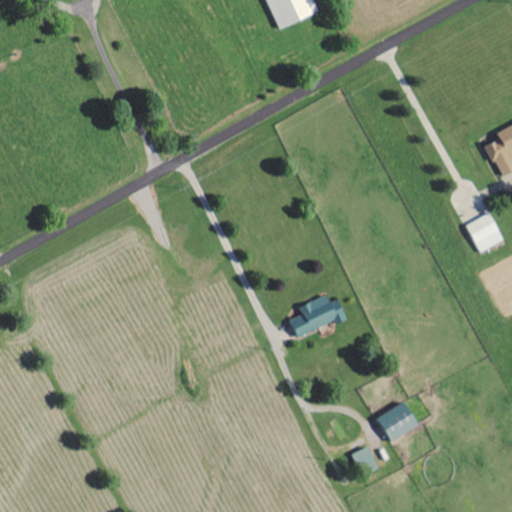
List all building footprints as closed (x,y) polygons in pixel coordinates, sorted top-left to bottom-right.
[(263,0),(275,29),(317,11),(311,0),(263,0)] [(464,224),(477,253),(501,242),(488,213),(464,224)] [(343,318),(338,306),(329,309),(324,296),(296,306),(300,315),(286,320),(293,337),(343,318)] [(373,419),(388,442),(415,426),(400,402),(373,419)] [(361,475),(375,470),(366,447),(352,452),(361,475)]
